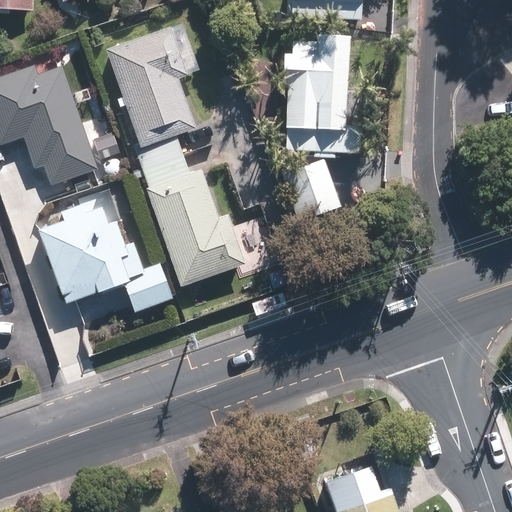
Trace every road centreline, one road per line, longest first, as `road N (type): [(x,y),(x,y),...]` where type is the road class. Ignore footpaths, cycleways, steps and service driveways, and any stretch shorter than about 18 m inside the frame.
road 1 (secondary): [(449,303),(0,462)]
road 2 (residential): [(437,37),(432,160),(457,254),(449,303)]
road 3 (residential): [(449,303),(447,373),(495,511)]
